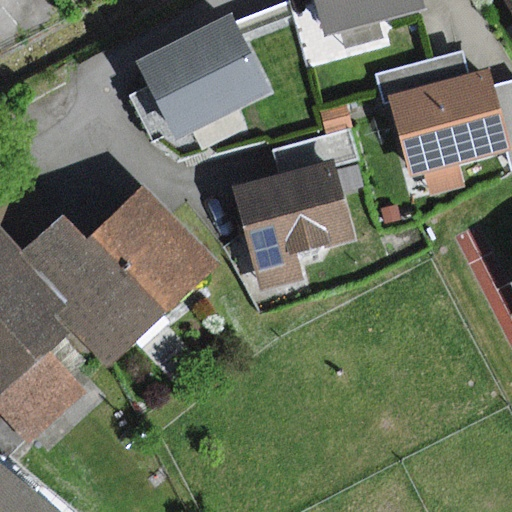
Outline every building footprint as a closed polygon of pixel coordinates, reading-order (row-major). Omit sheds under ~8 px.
[(428,0),(319,0),(331,42),(433,14),(428,0)] [(511,0),(503,0),(511,14),(511,0)] [(282,98),(241,21),(145,71),(185,148),(282,98)] [(468,53),(377,76),(385,108),(396,105),(416,182),(427,179),(432,198),(467,189),(462,169),(511,156),(511,133),(495,69),(474,75),(468,53)] [(283,177),(235,190),(264,295),(310,282),(303,260),(363,243),(343,169),(363,164),(354,132),(276,153),(283,177)] [(73,221),(29,253),(32,257),(29,259),(75,310),(64,320),(78,338),(113,371),(227,267),(149,190),(96,245),(73,221)] [(0,220),(0,408),(32,448),(89,395),(59,359),(78,338),(64,320),(75,310),(29,259),(32,257),(29,253),(0,220)] [(453,346),(402,370),(426,419),(477,394),(453,346)] [(0,511),(60,511),(0,461),(0,511)]
